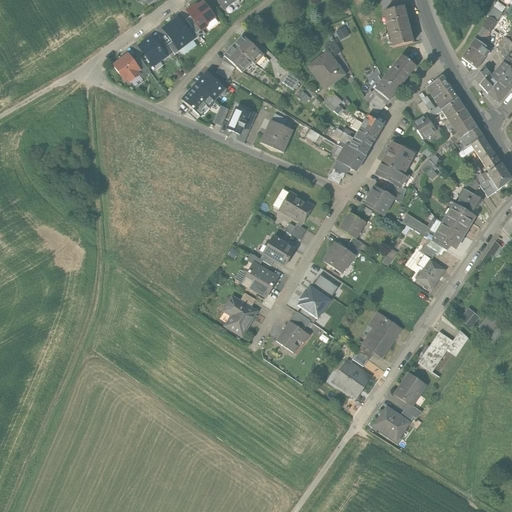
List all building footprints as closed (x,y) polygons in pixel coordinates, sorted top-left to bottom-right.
[(216,0),(223,9),(235,0),(216,0)] [(197,7),(196,6),(195,6),(192,8),(192,9),(193,11),(189,14),(190,16),(201,31),(205,27),(206,24),(214,18),(203,3),(197,7)] [(405,7),(383,12),(383,13),(384,17),(385,17),(387,24),(386,24),(389,36),(390,36),(392,43),(391,43),(391,44),(392,48),(414,43),(405,7)] [(201,31),(190,16),(185,20),(191,28),(196,34),(201,31)] [(496,23),(489,18),(482,29),(489,34),(496,23)] [(186,31),(177,19),(163,29),(172,42),(178,50),(179,50),(192,40),(193,40),(186,31)] [(196,34),(191,28),(186,31),(193,40),(192,40),(193,42),(198,38),(196,34)] [(482,29),(474,41),(481,46),(489,34),(482,29)] [(263,56),(243,37),(234,46),(251,62),(254,65),(263,56)] [(156,44),(151,38),(139,47),(147,59),(146,61),(148,63),(150,62),(153,66),(166,57),(156,44)] [(162,39),(156,44),(166,57),(172,52),(167,45),(162,39)] [(504,39),(497,49),(504,54),(511,44),(504,39)] [(334,41),(323,49),(327,54),(327,53),(332,60),(340,54),(334,41)] [(481,46),(474,41),(470,48),(484,59),(488,53),(484,50),(485,49),(481,46)] [(172,42),(167,45),(172,52),(174,55),(180,51),(179,50),(178,50),(172,42)] [(234,46),(224,56),(236,67),(241,72),(251,62),(234,46)] [(484,59),(470,48),(466,53),(481,63),(484,59)] [(332,60),(327,53),(327,54),(308,67),(325,90),(344,76),(332,60)] [(481,63),(466,53),(462,59),(476,70),(481,63)] [(128,55),(113,66),(124,81),(127,79),(130,83),(139,76),(136,72),(139,70),(133,62),(128,55)] [(402,56),(383,80),(397,91),(415,67),(402,56)] [(236,67),(225,57),(223,61),(235,68),(236,67)] [(150,73),(139,58),(133,62),(139,70),(136,72),(139,76),(141,79),(150,73)] [(235,68),(223,61),(216,73),(227,80),(235,68)] [(504,64),(492,79),(497,85),(509,70),(510,69),(504,64)] [(485,70),(475,80),(480,85),(489,76),(485,70)] [(511,71),(509,70),(497,85),(488,94),(498,103),(511,86),(511,71)] [(299,81),(289,72),(282,83),(293,91),(299,81)] [(223,89),(211,78),(210,78),(206,74),(197,85),(214,101),(218,96),(217,95),(223,89)] [(489,76),(480,85),(488,94),(497,85),(492,79),(489,76)] [(442,77),(434,83),(441,95),(450,89),(442,77)] [(397,91),(383,80),(374,91),(388,102),(397,91)] [(434,83),(426,88),(434,100),(441,95),(434,83)] [(214,101),(197,85),(182,101),(191,109),(199,117),(203,113),(205,115),(209,110),(207,108),(214,101)] [(450,89),(441,95),(448,106),(449,106),(457,100),(450,89)] [(430,102),(424,92),(418,96),(423,102),(425,105),(430,102)] [(332,93),(322,103),(332,112),(341,102),(332,93)] [(441,95),(434,100),(439,108),(435,110),(430,102),(425,105),(433,117),(437,114),(437,115),(442,112),(441,111),(448,106),(441,95)] [(385,105),(375,97),(368,106),(369,109),(378,115),(385,105)] [(457,100),(449,106),(448,106),(441,111),(442,112),(447,120),(463,109),(457,100)] [(425,105),(423,102),(417,106),(424,117),(426,117),(430,124),(435,121),(433,117),(425,105)] [(222,108),(215,124),(221,127),(228,110),(222,108)] [(191,109),(184,116),(196,121),(199,117),(191,109)] [(248,115),(236,109),(227,129),(240,135),(243,128),(249,115),(248,115)] [(463,109),(447,120),(451,126),(447,128),(449,132),(453,130),(470,119),(463,109)] [(250,111),(248,115),(249,115),(243,128),(249,130),(256,114),(250,111)] [(360,115),(355,112),(352,116),(354,120),(363,125),(365,121),(358,117),(360,115)] [(405,114),(395,128),(392,132),(398,136),(408,120),(405,114)] [(287,120),(274,115),(271,122),(284,128),(287,120)] [(354,120),(349,116),(346,120),(360,129),(363,125),(354,120)] [(383,126),(368,117),(365,121),(363,125),(378,134),(383,126)] [(424,117),(412,126),(423,140),(436,132),(430,124),(426,117),(424,117)] [(470,119),(453,130),(449,132),(453,137),(456,134),(459,139),(460,138),(476,128),(470,119)] [(271,122),(270,122),(269,122),(270,123),(261,143),(260,143),(260,144),(283,154),(283,153),(280,152),(290,130),(284,128),(271,122)] [(378,134),(363,125),(360,129),(358,132),(374,142),(378,134)] [(476,128),(460,138),(463,143),(458,147),(455,142),(453,143),(458,153),(470,145),(482,137),(476,128)] [(356,136),(344,129),(342,133),(354,140),(356,136)] [(320,136),(311,130),(306,137),(315,143),(320,136)] [(342,133),(337,130),(334,135),(346,143),(347,142),(351,144),(354,140),(342,133)] [(374,142),(358,132),(356,136),(354,140),(369,149),(374,142)] [(456,134),(453,137),(454,137),(450,140),(453,143),(455,142),(459,139),(456,134)] [(500,165),(482,137),(470,145),(489,174),(500,165)] [(369,149),(354,140),(349,147),(349,148),(356,152),(365,157),(369,149)] [(450,140),(442,148),(446,153),(450,149),(454,155),(458,153),(453,143),(450,140)] [(404,173),(413,156),(392,145),(383,162),(404,173)] [(344,150),(337,161),(337,162),(347,167),(356,152),(349,148),(349,147),(347,146),(344,150)] [(365,157),(356,152),(347,167),(349,168),(351,169),(350,170),(351,171),(352,170),(356,172),(365,157)] [(436,155),(431,157),(433,164),(439,162),(436,155)] [(429,161),(420,169),(425,174),(434,166),(429,161)] [(347,167),(337,162),(333,169),(345,174),(345,175),(349,168),(347,167)] [(404,173),(383,162),(376,176),(390,183),(401,189),(401,188),(408,175),(404,173)] [(486,173),(482,176),(475,165),(469,169),(480,186),(487,198),(497,191),(493,186),(492,187),(489,182),(490,181),(487,175),(486,173)] [(487,175),(490,181),(489,182),(492,187),(493,186),(497,191),(511,181),(500,165),(489,174),(487,175)] [(434,166),(425,174),(430,179),(435,174),(434,172),(437,169),(434,166)] [(345,174),(333,169),(331,175),(341,179),(342,180),(345,174)] [(331,175),(329,174),(327,180),(339,185),(341,179),(331,175)] [(472,174),(463,189),(474,195),(480,186),(472,174)] [(401,189),(390,183),(387,188),(388,189),(403,197),(406,191),(401,188),(401,189)] [(385,195),(373,188),(367,199),(369,200),(365,206),(364,205),(363,205),(383,217),(393,200),(385,195)] [(403,197),(388,189),(385,195),(393,200),(399,204),(403,197)] [(474,195),(463,189),(462,190),(465,191),(457,205),(454,203),(454,204),(473,216),(482,201),(474,195)] [(312,207),(289,193),(278,210),(302,225),(312,207)] [(473,216),(454,204),(454,205),(455,206),(445,224),(443,223),(463,236),(474,217),(473,216)] [(356,219),(348,215),(339,230),(353,238),(355,240),(355,239),(365,224),(357,219),(356,219)] [(428,228),(406,215),(401,223),(406,226),(427,239),(430,234),(426,232),(428,228)] [(511,215),(502,229),(510,235),(511,231),(511,215)] [(401,223),(397,221),(395,224),(403,230),(406,226),(401,223)] [(463,236),(443,223),(434,237),(440,240),(449,246),(455,249),(463,236)] [(306,230),(296,225),(290,235),(300,241),(306,230)] [(434,237),(430,234),(427,239),(437,245),(440,240),(434,237)] [(277,241),(273,238),(263,255),(274,261),(284,267),(294,251),(279,242),(280,241),(278,240),(277,241)] [(355,240),(353,238),(349,244),(358,251),(363,244),(355,239),(355,240)] [(449,246),(440,240),(437,245),(446,251),(449,246)] [(489,262),(501,246),(495,241),(484,258),(489,262)] [(345,250),(336,244),(323,262),(341,274),(342,273),(339,271),(344,265),(346,267),(354,257),(354,256),(345,250)] [(358,251),(349,244),(345,250),(354,256),(354,257),(356,258),(360,252),(358,251)] [(435,254),(423,246),(420,252),(431,259),(432,260),(435,254)] [(251,255),(247,261),(253,265),(253,264),(258,267),(262,261),(260,260),(251,255)] [(274,261),(263,255),(260,260),(262,261),(271,267),(274,261)] [(431,259),(424,255),(417,265),(424,269),(417,280),(431,289),(444,270),(430,261),(431,259)] [(258,267),(253,264),(253,265),(242,284),(265,298),(277,278),(258,267)] [(312,290),(329,302),(338,288),(320,275),(312,286),(314,287),(312,290)] [(302,309),(317,319),(329,302),(312,290),(310,289),(307,294),(306,293),(300,301),(302,302),(298,306),(302,309)] [(255,300),(244,294),(239,303),(250,309),(255,300)] [(239,303),(232,298),(225,309),(233,313),(225,327),(241,337),(256,313),(250,309),(239,303)] [(299,314),(310,322),(313,324),(317,319),(302,309),(299,314)] [(468,309),(458,321),(470,329),(479,318),(468,309)] [(299,314),(297,313),(290,323),(300,330),(302,328),(304,329),(310,322),(299,314)] [(401,330),(377,314),(369,326),(376,331),(366,347),(373,352),(382,358),(401,330)] [(487,317),(478,328),(489,336),(499,326),(487,317)] [(290,323),(289,322),(276,342),(290,352),(298,340),(304,344),(309,336),(300,330),(290,323)] [(466,338),(459,331),(452,342),(462,348),(468,339),(466,338)] [(439,333),(417,364),(431,373),(446,351),(455,357),(462,348),(452,342),(439,333)] [(362,345),(356,353),(367,361),(373,352),(366,347),(362,345)] [(367,361),(356,353),(352,360),(363,367),(367,361)] [(368,378),(348,364),(335,384),(355,397),(368,378)] [(408,375),(395,395),(408,404),(411,406),(425,386),(415,379),(414,379),(408,375)] [(411,406),(408,404),(403,411),(413,417),(416,419),(421,412),(411,406)] [(399,417),(386,408),(373,426),(396,442),(409,423),(399,417)] [(413,417),(403,411),(399,417),(409,423),(413,417)]
